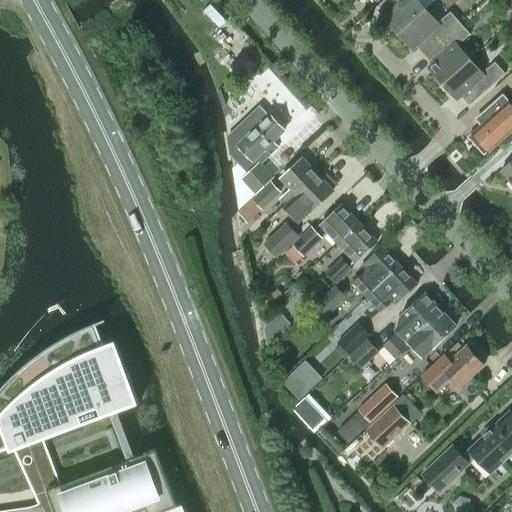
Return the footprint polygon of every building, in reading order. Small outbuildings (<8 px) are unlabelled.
[(384,0),(379,4),(380,6),(388,15),(385,18),(399,34),(426,11),(416,0),(384,0)] [(426,11),(399,34),(414,52),(417,49),(424,56),(461,25),(451,14),(438,25),(426,11)] [(461,25),(424,56),(432,66),(429,69),(443,85),(470,61),(458,47),(470,36),(461,25)] [(470,61),(443,85),(458,103),(461,99),(469,108),(505,76),(495,64),(482,76),(470,61)] [(482,128),(469,139),(484,155),(487,153),(488,154),(511,132),(511,108),(503,98),(476,122),(482,128)] [(269,116),(268,117),(260,108),(247,120),(255,128),(245,139),(246,140),(239,147),(253,162),(265,150),(271,156),(278,148),(273,142),(284,132),(269,116)] [(281,181),(290,190),(278,201),(284,208),(306,187),(318,176),(303,160),(281,181)] [(236,181),(234,182),(238,196),(242,207),(252,198),(256,194),(270,180),(274,176),(260,161),(242,179),(240,177),(236,181)] [(511,187),(511,162),(499,174),(511,187)] [(306,187),(284,208),(298,223),(311,212),(332,192),(318,176),(306,187)] [(256,194),(252,198),(253,199),(263,210),(281,192),(271,182),(270,180),(256,194)] [(321,226),(338,244),(359,224),(341,206),(321,226)] [(298,236),(286,223),(264,244),(276,257),(298,236)] [(359,224),(338,244),(356,263),(377,243),(359,224)] [(310,228),(293,243),(295,246),(304,255),(321,240),(312,230),(310,228)] [(353,285),(367,299),(399,267),(382,249),(361,269),(365,273),(353,285)] [(342,259),(328,273),(337,283),(352,269),(342,259)] [(399,267),(367,299),(381,314),(393,302),(396,306),(417,286),(399,267)] [(336,285),(317,303),(329,316),(348,298),(336,285)] [(270,296),(275,301),(282,293),(277,289),(270,296)] [(395,360),(410,346),(407,343),(440,311),(425,294),(400,317),(395,336),(383,347),(395,360)] [(407,343),(410,346),(421,359),(455,327),(440,311),(407,343)] [(338,342),(340,344),(335,348),(345,359),(350,354),(350,355),(371,335),(359,322),(338,342)] [(0,451),(12,447),(27,441),(30,450),(46,492),(59,487),(43,446),(40,437),(81,422),(82,425),(111,415),(118,412),(134,406),(140,404),(128,374),(115,379),(96,327),(86,331),(76,336),(66,341),(56,347),(46,353),(37,360),(28,366),(20,374),(11,381),(4,389),(0,393),(0,451)] [(349,358),(361,370),(378,353),(367,341),(349,358)] [(442,358),(422,376),(436,392),(438,391),(450,380),(459,390),(484,366),(482,364),(483,361),(478,355),(473,355),(466,347),(447,364),(442,358)] [(386,383),(358,409),(371,423),(399,397),(386,383)] [(392,406),(366,430),(368,432),(383,448),(409,424),(394,408),(392,406)] [(475,458),(491,474),(511,453),(511,414),(510,412),(464,456),(452,443),(420,474),(439,493),(475,458)] [(174,511),(173,510),(178,508),(157,450),(135,458),(128,461),(59,487),(46,492),(50,503),(33,509),(7,511),(174,511)]
